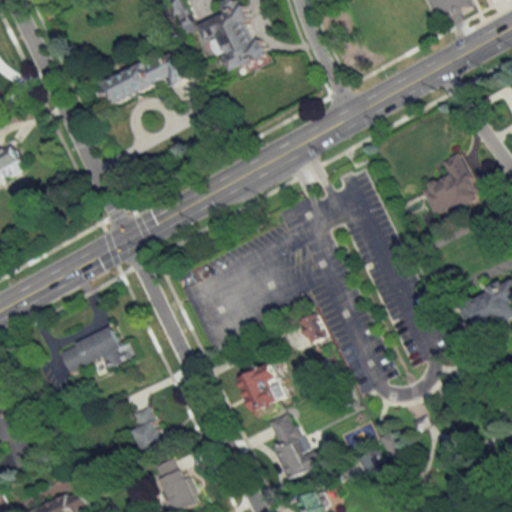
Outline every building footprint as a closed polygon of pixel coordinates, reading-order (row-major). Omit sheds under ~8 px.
[(168,0),(186,34),(202,27),(188,0),(168,0)] [(234,72),(270,56),(247,4),(242,6),(239,0),(230,0),(226,2),(231,12),(204,24),(212,42),(219,39),(234,72)] [(170,82),(172,85),(195,75),(183,47),(105,80),(115,105),(170,82)] [(0,179),(28,170),(18,143),(0,149),(0,179)] [(484,196),(464,152),(446,160),(453,175),(426,188),(439,216),(484,196)] [(511,281),(466,300),(480,335),(511,321),(511,281)] [(326,333),(318,315),(306,320),(313,338),(326,333)] [(73,372),(107,358),(111,367),(138,357),(131,341),(124,344),(117,327),(63,348),(73,372)] [(260,411),(292,397),(277,363),(245,377),(260,411)] [(0,418),(19,468),(42,459),(19,399),(0,406),(0,418)] [(172,443),(154,406),(138,414),(142,423),(136,425),(149,454),(172,443)] [(283,445),(277,447),(288,474),(316,463),(295,412),(273,421),(283,445)] [(415,421),(428,414),(432,423),(419,430),(415,421)] [(394,426),(378,434),(393,464),(405,458),(409,456),(394,426)] [(355,477),(359,487),(394,472),(384,448),(361,458),(367,472),(355,477)] [(182,511),(204,503),(189,467),(183,469),(179,460),(158,468),(176,511),(182,511)] [(34,510),(34,511),(82,511),(95,507),(88,490),(34,510)] [(342,511),(343,511),(340,511),(332,511),(323,490),(302,498),(307,511),(342,511)]
